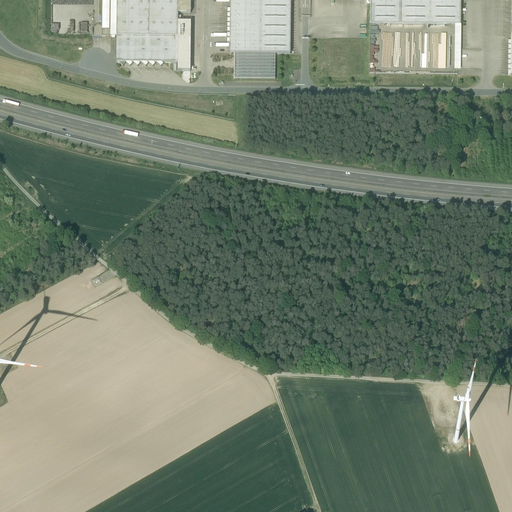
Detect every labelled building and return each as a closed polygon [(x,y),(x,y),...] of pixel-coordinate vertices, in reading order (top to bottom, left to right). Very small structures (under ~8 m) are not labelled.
[(66,0),(67,4),(66,4),(66,11),(72,17),(72,32),(79,32),(80,15),(89,15),(89,0),(66,0)] [(110,0),(110,35),(116,35),(116,61),(173,62),(173,64),(173,70),(176,70),(176,64),(176,62),(177,62),(177,70),(190,71),(191,21),(178,21),(178,12),(190,12),(190,0),(110,0)] [(290,0),(229,0),(229,53),(234,53),(275,53),(290,53),(290,0)] [(460,0),(370,0),(370,24),(460,25),(460,0)] [(440,35),(440,68),(449,68),(449,49),(446,49),(446,35),(440,35)] [(275,53),(234,53),(234,79),(275,79),(275,53)]
